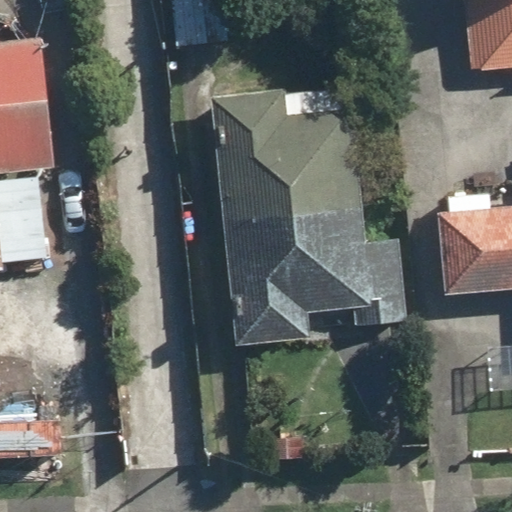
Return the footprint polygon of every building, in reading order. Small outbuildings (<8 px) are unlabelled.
[(218,0),(158,0),(163,53),(222,48),(218,0)] [(511,0),(432,0),(433,5),(460,3),(464,78),(511,75),(511,0)] [(34,180),(44,180),(35,47),(0,49),(0,270),(40,267),(34,180)] [(347,89),(200,99),(218,350),(304,344),(302,319),(351,316),(352,335),(401,332),(395,246),(358,249),(347,89)] [(511,186),(436,187),(436,300),(511,299),(511,338),(484,339),(484,396),(511,396),(511,186)]
